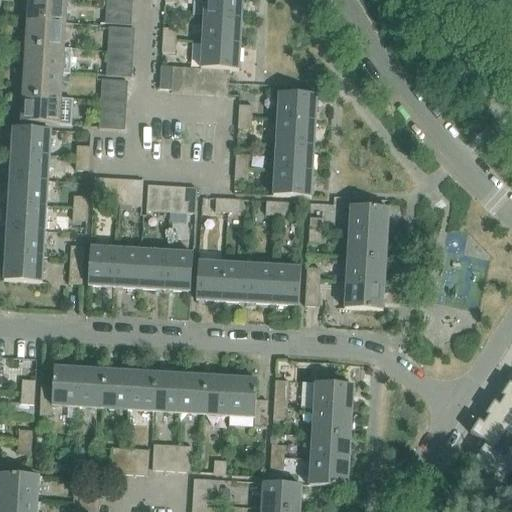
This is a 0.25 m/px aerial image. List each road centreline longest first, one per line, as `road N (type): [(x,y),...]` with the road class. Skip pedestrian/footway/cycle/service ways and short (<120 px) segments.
road 1 (residential): [(455,410),(372,352),(0,328)]
road 2 (residential): [(511,207),(401,90),(341,0)]
road 3 (residential): [(455,410),(388,511)]
